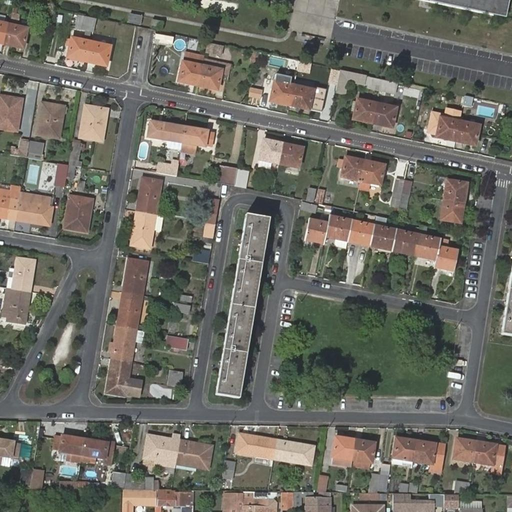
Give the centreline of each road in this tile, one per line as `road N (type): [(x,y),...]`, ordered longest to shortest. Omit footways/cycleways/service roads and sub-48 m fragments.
road 1 (residential): [(507,170),(133,92)]
road 2 (residential): [(278,281),(285,211),(243,199),(229,208),(196,415)]
road 3 (residential): [(257,416),(465,419)]
road 4 (residential): [(481,319),(278,281)]
road 5 (residential): [(5,410),(82,253)]
road 6 (residential): [(106,257),(133,92)]
road 7 (residential): [(88,410),(106,257)]
road 8 (residential): [(481,319),(507,170)]
road 9 (residential): [(257,416),(278,281)]
road 10 (residential): [(133,92),(0,62)]
